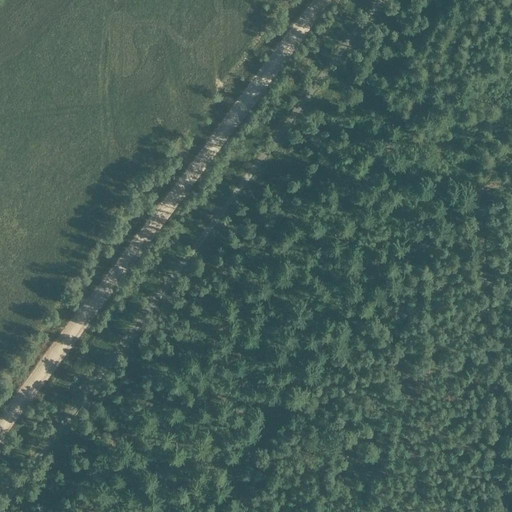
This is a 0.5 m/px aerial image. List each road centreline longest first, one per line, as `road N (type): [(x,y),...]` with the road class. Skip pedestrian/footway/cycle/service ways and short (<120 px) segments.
road 1 (track): [(0,429),(321,0)]
road 2 (track): [(209,511),(477,188)]
road 3 (track): [(505,511),(477,188)]
